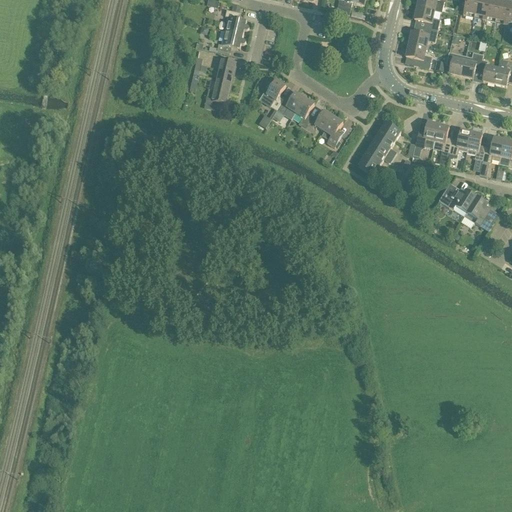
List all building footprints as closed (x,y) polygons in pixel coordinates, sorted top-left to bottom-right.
[(365,0),(341,0),(341,2),(339,2),(336,15),(349,18),(352,5),(364,8),(365,0)] [(419,0),(417,9),(435,13),(442,15),(445,0),(419,0)] [(467,0),(464,14),(464,18),(474,20),(478,0),(467,0)] [(478,0),(474,20),(485,22),(489,0),(478,0)] [(490,0),(489,0),(485,22),(495,25),(500,0),(492,0),(493,1),(490,0)] [(500,0),(495,25),(506,27),(511,5),(508,4),(508,0),(500,0)] [(427,25),(426,31),(438,33),(440,22),(434,21),(435,13),(417,9),(415,22),(427,25)] [(243,23),(238,22),(240,16),(227,13),(226,19),(229,19),(225,33),(243,37),(244,33),(246,34),(247,34),(247,33),(248,33),(248,32),(249,31),(248,30),(248,29),(247,29),(242,28),(243,23)] [(409,46),(427,51),(428,43),(435,45),(438,33),(426,31),(424,37),(412,34),(409,46)] [(243,37),(225,33),(222,48),(219,47),(217,53),(230,56),(231,50),(237,52),(238,47),(242,48),(243,48),(244,48),(245,47),(245,46),(245,44),(244,44),(243,43),(242,43),(243,37)] [(427,51),(409,46),(406,59),(422,63),(421,69),(429,71),(432,60),(425,58),(427,51)] [(450,76),(461,79),(466,59),(449,55),(446,67),(452,68),(450,76)] [(466,59),(461,79),(473,82),(475,74),(480,75),(483,63),(484,57),(474,55),(473,60),(466,59)] [(221,61),(219,71),(235,75),(237,65),(221,61)] [(511,64),(501,62),(499,71),(495,86),(507,89),(508,84),(511,85),(511,64)] [(483,63),(480,75),(485,76),(483,84),(495,86),(499,71),(487,69),(488,64),(483,63)] [(437,64),(435,73),(443,74),(445,66),(437,64)] [(235,75),(219,71),(216,82),(232,86),(235,75)] [(230,97),(232,86),(216,82),(214,93),(230,97)] [(260,102),(277,113),(284,102),(279,99),(286,89),(276,82),(271,90),(268,89),(260,102)] [(214,93),(209,92),(207,103),(227,107),(230,97),(214,93)] [(284,102),(277,113),(284,118),(288,111),(295,116),(305,101),(296,95),(289,105),(284,102)] [(298,127),(306,132),(312,121),(307,117),(314,107),(305,101),(295,116),(303,120),(298,127)] [(312,121),(306,132),(313,136),(317,129),(324,134),(334,119),(324,113),(317,124),(312,121)] [(334,119),(324,134),(325,135),(323,137),(329,141),(327,145),(334,150),(344,134),(339,131),(343,125),(334,119)] [(396,143),(401,134),(386,125),(381,133),(396,143)] [(424,149),(433,151),(438,127),(428,125),(425,137),(419,136),(416,148),(424,150),(424,149)] [(441,154),(449,156),(452,143),(446,142),(449,130),(438,127),(433,151),(441,153),(441,154)] [(360,131),(350,133),(352,141),(362,140),(360,131)] [(468,152),(472,135),(461,132),(458,145),(452,143),(449,156),(453,157),(457,158),(458,152),(467,154),(468,152)] [(396,143),(381,133),(375,142),(390,152),(391,150),(396,143)] [(473,135),(472,135),(468,152),(467,154),(467,156),(475,158),(474,162),(482,164),(485,151),(479,150),(482,137),(480,137),(480,134),(474,133),(473,135)] [(491,153),(485,151),(482,164),(481,168),(486,170),(488,165),(491,166),(491,162),(500,164),(505,143),(494,140),(491,153)] [(390,152),(375,142),(370,151),(385,160),(384,162),(390,166),(398,154),(391,150),(390,152)] [(511,144),(505,143),(500,164),(500,166),(508,168),(508,169),(511,170),(511,144)] [(384,162),(385,160),(370,151),(364,160),(379,169),(384,162)] [(374,178),(379,169),(364,160),(359,168),(374,178)] [(445,194),(439,202),(465,218),(477,200),(465,193),(462,197),(457,194),(454,199),(445,194)] [(499,207),(509,203),(505,194),(495,199),(499,207)] [(487,207),(477,200),(465,218),(484,231),(494,215),(485,209),(487,207)]
